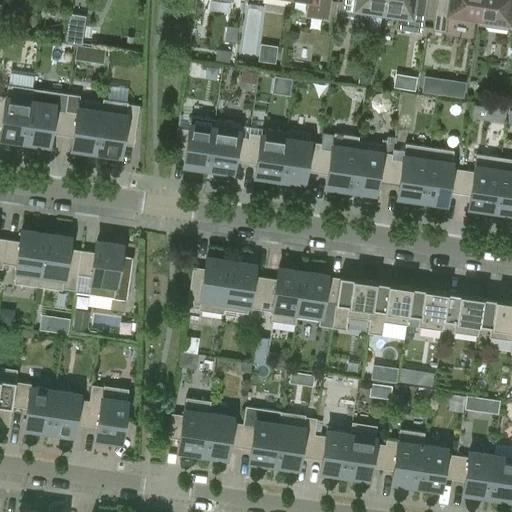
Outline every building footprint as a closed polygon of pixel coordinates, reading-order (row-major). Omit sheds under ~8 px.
[(308,0),(306,15),(327,18),(330,0),(308,0)] [(360,9),(382,13),(384,0),(341,0),(339,17),(359,19),(360,9)] [(384,0),(382,13),(396,15),(394,29),(422,33),(426,0),(384,0)] [(447,14),(478,19),(480,0),(435,0),(431,30),(445,32),(447,14)] [(511,0),(480,0),(478,19),(477,25),(511,29),(511,0)] [(256,40),(259,9),(245,8),(242,38),(256,40)] [(86,15),(69,13),(64,42),(81,44),(86,15)] [(216,49),(215,60),(229,62),(231,51),(216,49)] [(247,71),(245,82),(255,83),(256,72),(247,71)] [(362,73),(360,83),(370,85),(372,75),(362,73)] [(396,73),(393,86),(415,90),(417,76),(396,73)] [(424,75),(421,91),(436,93),(438,78),(424,75)] [(0,95),(0,125),(1,126),(0,135),(0,137),(24,141),(32,87),(8,84),(6,96),(0,95)] [(32,88),(32,87),(24,141),(48,145),(50,133),(61,135),(65,110),(53,108),(54,103),(31,99),(32,88)] [(511,90),(501,89),(499,105),(511,106),(511,90)] [(78,98),(76,112),(65,110),(61,135),(73,136),(71,148),(95,152),(103,98),(102,98),(102,102),(78,98)] [(103,98),(95,152),(119,155),(121,143),(133,145),(139,105),(127,103),(127,101),(103,98)] [(505,109),(493,107),(491,120),(503,122),(505,109)] [(183,165),(207,169),(214,119),(213,119),(212,127),(189,123),(188,129),(176,127),(173,151),(185,153),(183,165)] [(238,122),(214,119),(207,169),(231,172),(233,160),(245,162),(248,138),(248,137),(236,136),(238,122)] [(248,132),(248,137),(248,138),(245,162),(256,164),(254,176),(278,179),(286,129),(285,129),(284,131),(261,128),(260,134),(248,132)] [(310,132),(286,129),(278,179),(303,182),(304,170),(316,172),(319,148),(320,143),(308,141),(310,132)] [(331,149),(319,148),(316,172),(327,174),(326,186),(350,189),(356,144),(357,144),(358,136),(333,132),(331,149)] [(402,161),(390,159),(387,183),(399,184),(397,196),(421,200),(429,147),(404,143),(402,161)] [(380,147),(357,144),(356,144),(350,189),(374,193),(376,181),(387,183),(390,159),(391,154),(380,152),(380,147)] [(453,150),(429,147),(421,200),(445,203),(447,191),(458,193),(462,169),(450,168),(453,150)] [(473,171),(462,169),(458,193),(470,195),(468,207),(492,210),(500,157),(476,153),(473,171)] [(511,158),(500,157),(492,210),(511,213),(511,158)] [(19,241),(6,239),(2,263),(16,265),(13,283),(37,286),(45,233),(21,229),(19,241)] [(45,233),(37,286),(61,290),(62,288),(75,290),(78,274),(77,274),(81,250),(67,248),(69,236),(45,233)] [(77,274),(78,274),(91,276),(88,294),(125,299),(131,257),(119,256),(121,244),(96,240),(94,252),(81,250),(77,274)] [(198,310),(222,313),(230,260),(206,256),(204,268),(192,266),(186,310),(198,311),(198,310)] [(254,263),(230,260),(222,313),(223,314),(223,310),(247,313),(247,307),(260,309),(261,301),(265,270),(253,269),(254,263)] [(277,272),(265,270),(261,301),(272,303),(270,320),(294,324),(302,270),(278,267),(277,272)] [(318,325),(331,327),(338,281),(325,280),(326,274),(302,270),(294,324),(295,324),(296,318),(319,321),(318,325)] [(338,281),(331,327),(345,329),(347,316),(369,319),(367,332),(375,281),(339,276),(338,281)] [(410,286),(375,281),(367,332),(381,334),(383,321),(405,324),(410,286)] [(446,291),(410,286),(405,324),(406,324),(407,314),(419,316),(417,326),(441,330),(446,291)] [(482,297),(446,291),(441,330),(443,319),(454,321),(453,331),(476,335),(482,297)] [(511,338),(511,301),(482,297),(476,335),(477,335),(479,324),(490,326),(488,337),(511,340),(511,338)] [(74,312),(72,329),(87,331),(89,314),(74,312)] [(23,329),(22,336),(34,338),(35,330),(23,329)] [(278,354),(276,365),(287,367),(289,355),(278,354)] [(240,361),(239,371),(250,372),(251,362),(240,361)] [(0,423),(8,425),(11,405),(15,381),(17,369),(0,366),(0,423)] [(397,368),(387,367),(385,380),(395,381),(397,368)] [(417,371),(400,368),(398,382),(415,384),(417,371)] [(31,383),(15,381),(11,405),(27,407),(24,427),(48,431),(54,389),(31,386),(31,383)] [(394,383),(392,395),(404,396),(405,385),(394,383)] [(91,384),(89,400),(85,424),(97,426),(95,438),(120,442),(128,388),(103,384),(103,386),(91,384)] [(78,393),(54,389),(48,431),(72,435),(74,423),(85,424),(89,400),(77,398),(78,393)] [(490,418),(490,410),(500,411),(501,396),(468,394),(466,416),(490,418)] [(177,450),(201,454),(209,400),(185,397),(183,414),(171,412),(167,436),(179,438),(177,450)] [(210,400),(209,400),(201,454),(226,457),(227,445),(239,447),(242,423),(231,421),(232,416),(208,412),(210,400)] [(245,405),(242,423),(239,447),(250,449),(249,461),(273,464),(281,411),(245,405)] [(305,414),(281,411),(273,464),(297,468),(299,456),(310,457),(314,433),(316,418),(305,416),(305,414)] [(325,435),(314,433),(310,457),(322,459),(320,471),(344,475),(352,421),(351,421),(349,433),(326,430),(325,435)] [(376,425),(352,421),(344,475),(368,478),(370,466),(381,468),(385,444),(373,442),(376,425)] [(386,439),(385,444),(381,468),(393,470),(391,482),(415,485),(423,432),(399,428),(397,441),(386,439)] [(424,432),(423,432),(415,485),(439,489),(441,477),(453,478),(456,455),(445,453),(445,447),(422,444),(424,432)] [(468,456),(456,455),(453,478),(464,480),(462,492),(486,496),(493,454),(468,451),(468,456)] [(511,457),(493,454),(486,496),(511,499),(511,489),(511,457)]
